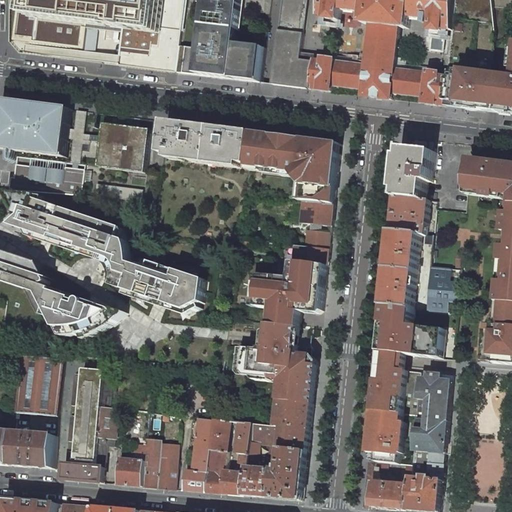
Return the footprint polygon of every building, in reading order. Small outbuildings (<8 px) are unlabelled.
[(126,34),(122,66),(178,73),(187,0),(21,0),(17,40),(85,48),(87,30),(126,34)] [(210,27),(205,26),(203,35),(209,36),(207,50),(202,49),(184,47),(180,74),(201,76),(202,71),(213,72),(212,78),(221,79),(223,63),(226,38),(230,0),(210,0),(210,6),(207,6),(206,14),(211,15),(210,27)] [(221,79),(263,84),(268,49),(256,48),(256,53),(240,51),(240,46),(235,46),(237,32),(242,32),(244,11),(240,11),(241,7),(243,7),(244,0),(230,0),(226,38),(223,63),(221,79)] [(304,0),(283,0),(273,83),(308,87),(311,88),(315,61),(324,62),(325,56),(302,53),(304,36),(300,35),(304,0)] [(374,25),(370,56),(362,55),(361,60),(337,57),(338,51),(326,50),(325,56),(324,62),(315,61),(311,88),(311,89),(321,90),(321,91),(333,93),(334,87),(366,91),(366,97),(379,98),(393,100),(394,94),(426,98),(426,104),(438,106),(438,105),(447,106),(447,103),(450,78),(441,77),(443,64),(431,63),(430,68),(406,65),(407,60),(398,59),(401,28),(410,29),(412,18),(435,21),(432,50),(444,52),(446,31),(455,32),(458,0),(323,0),(321,17),(329,18),(329,20),(341,21),(343,10),(366,13),(365,24),(374,25)] [(506,78),(492,77),(497,41),(498,36),(493,0),(458,0),(455,32),(450,78),(447,103),(466,105),(466,110),(511,115),(511,81),(506,80),(506,78)] [(74,111),(4,102),(0,134),(0,149),(68,158),(71,139),(75,140),(73,156),(101,159),(100,168),(147,174),(147,170),(150,153),(152,130),(105,125),(104,135),(86,133),(88,115),(78,114),(76,130),(72,130),(74,111)] [(242,128),(155,117),(150,153),(252,165),(252,162),(242,146),(242,128)] [(308,182),(306,194),(306,200),(305,202),(306,203),(336,206),(341,166),(338,166),(339,160),(341,160),(342,155),(332,143),(242,128),(242,146),(252,162),(252,165),(252,166),(267,168),(266,170),(296,174),(296,173),(303,174),(302,175),(308,182)] [(437,153),(405,150),(400,199),(432,202),(437,202),(438,192),(428,191),(429,183),(434,184),(437,153)] [(511,165),(472,161),(470,188),(469,191),(489,193),(489,198),(500,199),(500,195),(511,196),(511,214),(508,214),(506,233),(511,233),(510,249),(505,248),(504,262),(508,263),(507,277),(509,277),(508,284),(502,283),(500,303),(505,304),(503,327),(490,326),(487,363),(511,365),(511,165)] [(12,179),(10,191),(83,196),(86,171),(66,168),(66,172),(17,166),(15,179),(12,179)] [(96,197),(119,199),(143,202),(145,190),(98,184),(96,197)] [(27,230),(41,235),(40,240),(53,244),(55,239),(69,244),(69,243),(77,218),(65,214),(66,210),(45,203),(39,201),(39,197),(8,193),(21,219),(13,226),(27,230)] [(429,236),(432,202),(400,199),(396,233),(424,236),(429,236)] [(309,224),(334,227),(336,206),(306,203),(304,224),(309,224)] [(125,229),(93,219),(92,223),(77,218),(69,243),(69,244),(111,258),(114,259),(116,260),(118,263),(120,265),(121,267),(116,269),(117,272),(117,274),(117,277),(117,278),(114,285),(128,290),(136,266),(133,264),(133,260),(134,254),(133,251),(133,248),(131,242),(122,239),(125,229)] [(308,232),(306,247),(332,250),(333,235),(308,232)] [(415,311),(424,236),(396,233),(388,308),(408,310),(415,311)] [(330,266),(332,250),(306,247),(299,247),(298,263),(300,263),(330,266)] [(0,281),(33,293),(45,316),(46,317),(56,288),(46,285),(46,284),(47,284),(48,284),(49,284),(49,283),(50,282),(50,281),(50,280),(49,279),(48,279),(49,277),(41,263),(0,250),(0,249),(0,281)] [(139,299),(160,306),(161,301),(196,312),(204,309),(202,305),(206,303),(209,281),(153,262),(151,268),(137,263),(136,266),(128,290),(141,294),(139,299)] [(330,266),(300,263),(298,279),(256,274),(254,298),(261,299),(260,307),(276,309),(275,317),(281,318),(280,326),(302,328),(303,312),(321,314),(325,311),(330,266)] [(459,314),(463,271),(433,268),(428,312),(459,314)] [(129,313),(56,288),(46,317),(54,320),(63,337),(71,337),(76,336),(82,335),(89,333),(94,332),(102,328),(107,326),(113,322),(115,326),(120,323),(124,319),(127,316),(129,313)] [(408,310),(388,308),(383,354),(383,358),(377,412),(406,415),(420,416),(424,374),(406,372),(407,360),(408,356),(438,359),(439,352),(446,353),(448,331),(415,328),(417,311),(415,311),(408,310)] [(307,357),(305,355),(299,355),(300,347),(298,347),(298,342),(299,337),(301,338),(302,328),(280,326),(274,325),(273,335),(272,340),(272,344),(270,344),(270,349),(266,348),(264,351),(242,348),(239,372),(254,374),(254,377),(257,381),(283,384),(281,402),(283,402),(315,406),(319,368),(312,367),(313,358),(307,357)] [(2,352),(0,351),(0,363),(23,367),(24,357),(25,356),(2,352)] [(445,360),(446,353),(439,352),(438,359),(445,360)] [(18,414),(60,417),(66,360),(24,357),(23,367),(18,414)] [(69,453),(66,481),(106,484),(109,447),(116,447),(119,409),(112,408),(114,379),(106,378),(106,372),(105,371),(86,369),(85,370),(85,376),(76,375),(73,406),(82,407),(81,418),(72,417),(70,442),(78,442),(77,454),(69,453)] [(420,416),(417,451),(448,454),(455,382),(455,376),(424,374),(420,416)] [(283,402),(280,427),(285,428),(312,430),(315,406),(283,402)] [(406,415),(377,412),(374,437),(372,462),(379,463),(403,465),(404,454),(407,454),(409,424),(405,424),(406,415)] [(228,453),(232,422),(218,421),(217,423),(214,451),(228,453)] [(195,472),(189,471),(186,492),(208,493),(214,451),(217,423),(202,422),(195,472)] [(242,474),(229,472),(226,495),(246,497),(255,425),(253,424),(242,423),(239,454),(241,454),(240,467),(243,468),(242,474)] [(246,497),(274,499),(277,471),(278,450),(280,427),(255,425),(246,497)] [(285,428),(283,450),(286,451),(310,453),(312,430),(285,428)] [(0,465),(14,466),(16,434),(0,432),(0,465)] [(58,437),(16,434),(14,466),(56,470),(58,437)] [(145,488),(177,491),(180,456),(173,455),(173,459),(162,458),(163,448),(163,443),(149,441),(148,446),(147,462),(145,488)] [(226,495),(229,472),(231,453),(228,453),(214,451),(208,493),(226,495)] [(310,453),(286,451),(284,471),(277,471),(274,499),(303,502),(304,502),(310,453)] [(425,480),(415,479),(414,484),(414,486),(412,511),(419,511),(443,511),(448,454),(417,451),(415,472),(433,473),(433,478),(425,477),(425,480)] [(372,462),(367,507),(374,508),(412,511),(414,486),(377,483),(379,463),(372,462)] [(5,511),(61,511),(62,505),(48,504),(42,504),(37,503),(20,502),(8,501),(7,510),(5,511)]
